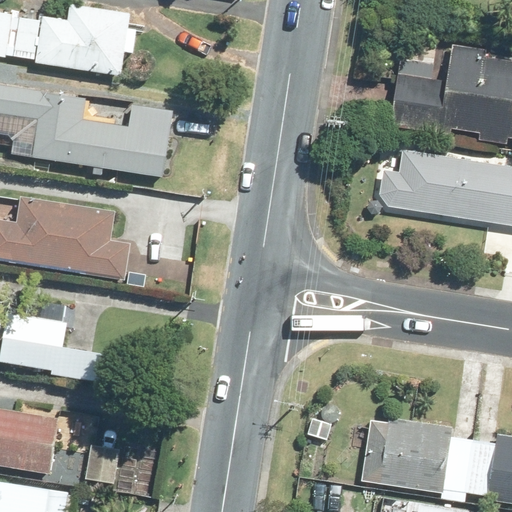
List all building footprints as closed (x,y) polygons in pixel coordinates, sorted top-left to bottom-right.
[(0,53),(124,73),(128,47),(136,49),(139,26),(130,25),(132,11),(75,2),(72,18),(45,13),(44,20),(15,15),(15,11),(0,8),(0,53)] [(506,136),(511,136),(511,72),(481,68),(483,49),(449,43),(443,81),(395,74),(387,123),(448,133),(449,127),(477,131),(476,137),(505,142),(506,136)] [(15,153),(96,163),(94,171),(104,172),(106,165),(166,173),(175,108),(134,103),(131,122),(86,116),(89,93),(0,80),(0,141),(17,144),(15,153)] [(511,167),(404,151),(401,172),(384,170),(380,196),(389,207),(489,222),(511,226),(511,167)] [(133,241),(114,238),(119,209),(23,194),(23,199),(8,198),(5,219),(0,218),(0,257),(127,277),(133,241)] [(12,309),(5,358),(60,367),(60,373),(110,382),(115,354),(64,346),(69,318),(12,309)] [(340,403),(326,403),(327,418),(340,418),(340,403)] [(0,461),(52,469),(60,415),(0,406),(0,461)] [(309,432),(329,437),(334,422),(313,416),(309,432)] [(374,417),(364,477),(444,490),(442,496),(466,500),(468,489),(476,439),(452,434),(453,426),(393,416),(392,420),(374,417)] [(491,493),(491,497),(511,500),(511,434),(501,433),(500,442),(476,439),(468,489),(491,493)] [(92,441),(88,475),(115,479),(120,445),(92,441)] [(66,511),(69,488),(0,478),(0,511),(66,511)] [(491,511),(423,502),(420,511),(491,511)]
